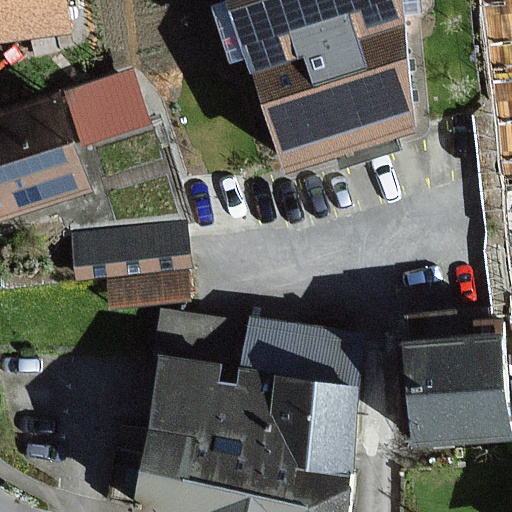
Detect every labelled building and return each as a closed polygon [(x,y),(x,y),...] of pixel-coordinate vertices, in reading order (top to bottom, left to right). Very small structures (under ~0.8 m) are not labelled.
[(0,0),(0,34),(65,27),(61,0),(0,0)] [(409,0),(234,0),(291,172),(421,130),(409,0)] [(136,67),(66,89),(84,145),(154,123),(136,67)] [(59,95),(0,114),(0,214),(89,185),(59,95)] [(189,263),(184,223),(78,236),(83,277),(114,274),(118,304),(187,296),(183,264),(189,263)] [(259,328),(172,315),(143,509),(162,511),(341,511),(368,338),(260,322),(259,328)] [(511,391),(506,332),(411,341),(413,353),(421,442),(442,440),(511,434),(511,391)]
